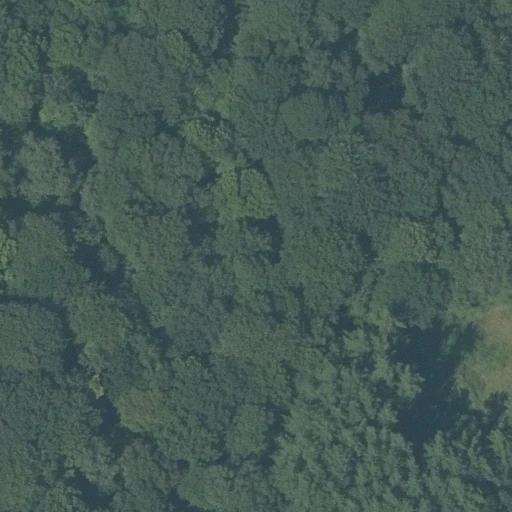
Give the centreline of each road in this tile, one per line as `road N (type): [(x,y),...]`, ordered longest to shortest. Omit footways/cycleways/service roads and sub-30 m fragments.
road 1 (unknown): [(260,505),(272,396),(385,258),(427,182),(432,114),(408,41),(383,36),(242,48),(0,84)]
road 2 (track): [(394,332),(260,505)]
